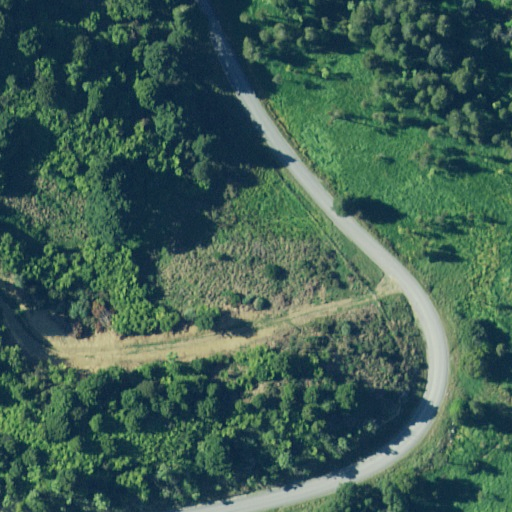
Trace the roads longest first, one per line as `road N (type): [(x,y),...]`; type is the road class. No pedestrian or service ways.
road 1 (unclassified): [(285,511),(404,467),(435,408),(442,342),(406,280),(358,238),(267,133),(202,0)]
road 2 (track): [(288,330),(406,280)]
